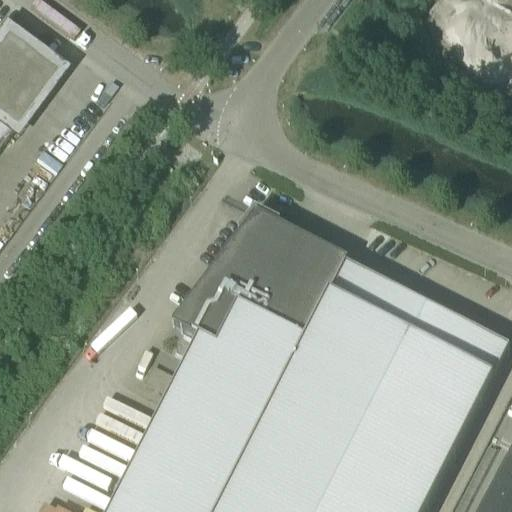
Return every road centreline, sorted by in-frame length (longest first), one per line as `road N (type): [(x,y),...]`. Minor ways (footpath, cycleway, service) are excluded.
road 1 (unclassified): [(511,265),(228,135)]
road 2 (unclassified): [(228,135),(33,0)]
road 3 (unclassified): [(228,135),(323,0)]
road 4 (unknown): [(0,165),(89,41)]
